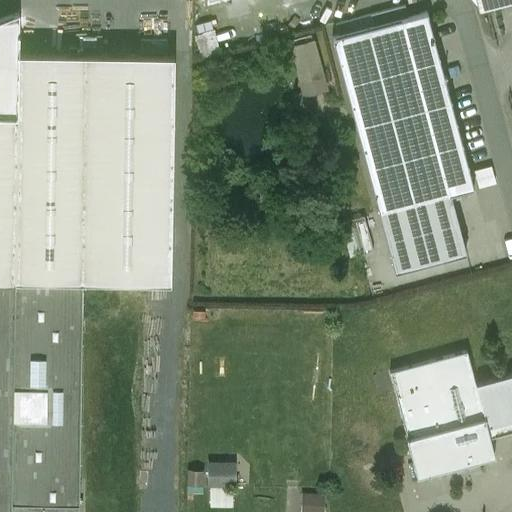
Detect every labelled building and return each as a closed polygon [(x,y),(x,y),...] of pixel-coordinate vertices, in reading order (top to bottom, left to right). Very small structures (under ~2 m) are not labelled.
[(338,35),(332,37),(379,212),(450,193),(473,187),(426,12),(373,26),(338,35)] [(18,53),(19,13),(0,20),(0,116),(17,117),(18,53)] [(370,15),(335,24),(338,35),(373,26),(370,15)] [(196,24),(205,54),(222,48),(213,19),(196,24)] [(328,89),(314,39),(288,46),(302,96),(328,89)] [(17,117),(0,116),(0,279),(82,281),(170,283),(173,55),(18,53),(17,117)] [(450,193),(379,212),(394,270),(466,251),(450,193)] [(364,217),(342,223),(350,255),(373,249),(364,217)] [(78,511),(82,281),(0,279),(0,511),(78,511)] [(466,351),(389,371),(407,437),(406,437),(416,476),(455,465),(456,471),(456,472),(469,469),(468,468),(466,462),(494,455),(475,383),(466,351)] [(511,373),(475,383),(489,435),(511,428),(511,373)] [(210,505),(237,505),(238,460),(211,460),(210,505)] [(327,511),(328,492),(305,491),(304,511),(327,511)]
